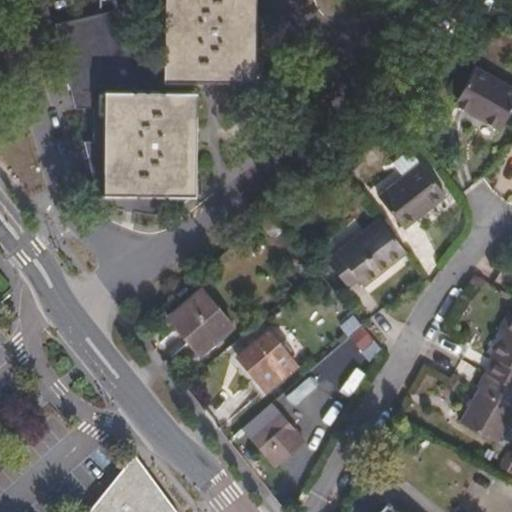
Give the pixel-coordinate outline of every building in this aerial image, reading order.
[(157,0),(155,73),(247,76),(248,0),(157,0)] [(58,15),(75,84),(97,85),(95,188),(186,192),(188,87),(133,85),(113,3),(58,15)] [(398,55),(383,63),(395,83),(409,74),(398,55)] [(511,84),(473,63),(452,98),(498,124),(511,99),(511,84)] [(416,157),(405,143),(392,155),(403,169),(416,157)] [(444,188),(418,156),(416,157),(403,169),(376,191),(402,223),(444,188)] [(314,263),(268,205),(256,215),(302,272),(314,263)] [(363,282),(405,247),(377,213),(326,255),(348,283),(357,275),(363,282)] [(196,283),(163,311),(193,347),(226,319),(196,283)] [(506,332),(511,321),(511,310),(509,309),(499,327),(506,332)] [(511,321),(506,332),(493,355),(496,357),(487,372),(511,386),(511,321)] [(258,323),(228,349),(257,385),(287,360),(258,323)] [(363,352),(355,365),(363,371),(372,358),(363,352)] [(511,386),(487,372),(459,420),(497,443),(511,417),(511,386)] [(275,412),(246,436),(270,464),(299,440),(275,412)] [(180,511),(173,500),(135,454),(87,511),(180,511)] [(391,494),(414,511),(441,511),(400,482),(391,494)] [(397,511),(385,501),(375,511),(397,511)]
